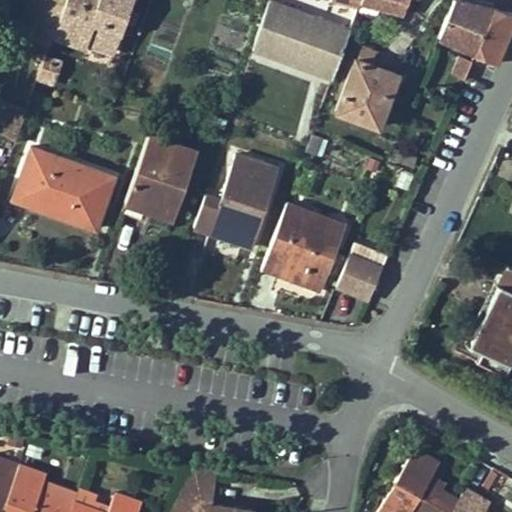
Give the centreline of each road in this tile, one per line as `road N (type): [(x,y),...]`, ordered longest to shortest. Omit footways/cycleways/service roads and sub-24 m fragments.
road 1 (residential): [(0,289),(379,353)]
road 2 (residential): [(511,70),(379,353)]
road 3 (residential): [(379,353),(333,511)]
road 4 (residential): [(511,444),(379,353)]
